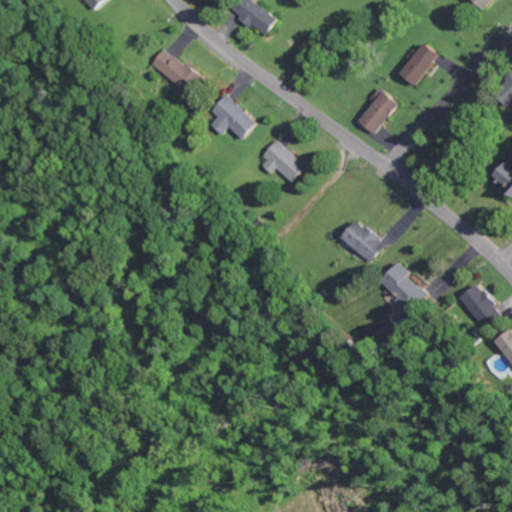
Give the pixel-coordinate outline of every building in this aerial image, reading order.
[(112,0),(90,0),(101,11),(112,0)] [(276,34),(286,15),(256,0),(242,0),(235,13),(276,34)] [(481,0),(493,10),(502,0),(481,0)] [(447,55),(433,43),(423,54),(422,53),(405,71),(421,85),(447,55)] [(209,78),(171,47),(158,63),(196,94),(209,78)] [(511,83),(501,95),(511,105),(511,83)] [(375,99),(380,102),(365,122),(382,134),(405,103),(384,87),(375,99)] [(217,111),(223,117),(216,124),(228,135),(236,127),(249,140),(265,124),(233,94),(217,111)] [(273,159),(299,182),(313,166),(287,143),(273,159)] [(511,165),(501,176),(511,188),(511,165)] [(348,238),(377,261),(391,243),(363,220),(348,238)] [(412,276),(416,272),(406,263),(387,283),(412,306),(427,289),(412,276)] [(465,298),(490,328),(507,314),(483,284),(465,298)] [(387,342),(405,331),(395,316),(377,327),(387,342)] [(511,333),(502,342),(511,355),(511,333)]
